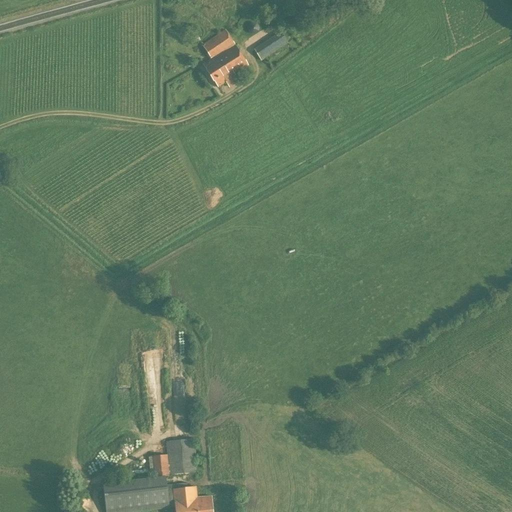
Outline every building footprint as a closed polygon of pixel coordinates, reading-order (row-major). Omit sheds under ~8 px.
[(248,66),(225,31),(202,46),(211,59),(203,65),(218,88),(226,82),(225,81),(248,66)] [(272,38),(272,39),(254,50),(261,61),(289,44),(281,32),(272,38)] [(173,501),(197,498),(195,486),(188,487),(187,483),(166,486),(165,476),(169,475),(169,474),(197,471),(193,440),(166,443),(167,455),(148,457),(150,479),(102,484),(105,511),(134,511),(169,508),(173,507),(173,501)] [(130,476),(143,474),(142,463),(129,465),(130,476)] [(174,511),(212,511),(210,496),(197,498),(173,501),(173,507),(174,511)]
